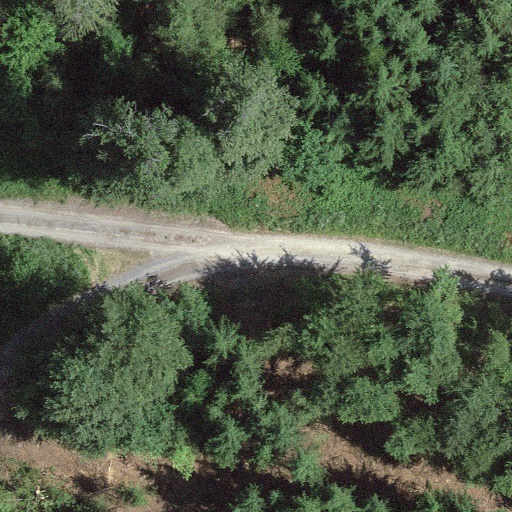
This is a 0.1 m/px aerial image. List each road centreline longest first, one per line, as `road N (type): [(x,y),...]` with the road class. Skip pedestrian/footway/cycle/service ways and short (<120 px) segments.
road 1 (track): [(511,287),(208,248),(102,284),(0,339)]
road 2 (track): [(208,248),(0,221)]
